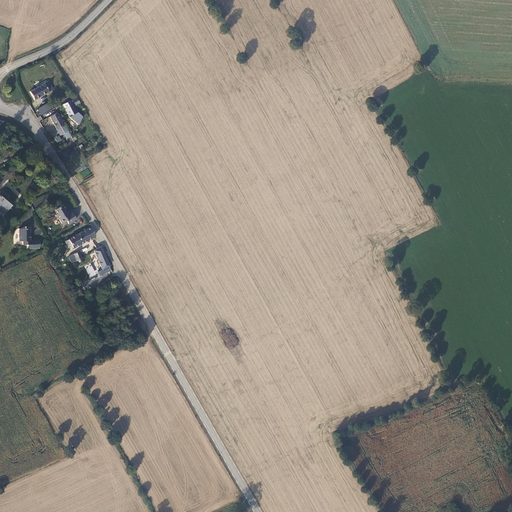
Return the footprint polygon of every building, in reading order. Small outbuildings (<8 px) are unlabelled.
[(31,106),(47,96),(43,90),(27,99),(31,106)] [(37,109),(41,115),(53,108),(49,102),(37,109)] [(65,111),(72,123),(80,118),(74,106),(65,111)] [(52,123),(58,134),(65,130),(66,130),(61,119),(52,123)] [(65,130),(58,134),(62,142),(69,138),(65,130)] [(14,203),(1,191),(0,192),(0,213),(4,216),(14,203)] [(71,228),(78,224),(74,217),(70,219),(67,214),(68,212),(66,208),(57,213),(60,218),(58,219),(60,224),(62,224),(64,228),(69,225),(71,228)] [(24,229),(19,229),(18,242),(24,242),(24,245),(27,245),(27,249),(39,249),(39,241),(31,241),(31,226),(24,226),(24,229)] [(75,252),(97,241),(93,231),(70,243),(75,252)] [(104,273),(112,270),(102,250),(93,255),(94,255),(104,273)] [(74,258),(77,266),(79,265),(80,267),(81,267),(82,267),(84,266),(84,265),(81,256),(74,258)]
